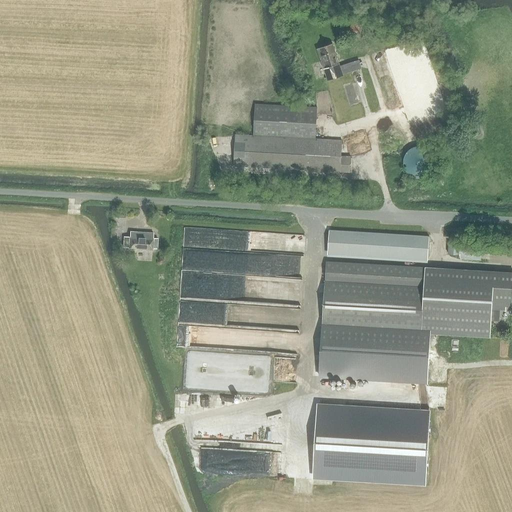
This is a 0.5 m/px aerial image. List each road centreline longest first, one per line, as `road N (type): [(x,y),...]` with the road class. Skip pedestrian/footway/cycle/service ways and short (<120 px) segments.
road 1 (unclassified): [(511,222),(0,191)]
road 2 (track): [(188,511),(159,431),(307,393)]
road 3 (track): [(511,363),(437,366),(434,400),(418,399)]
